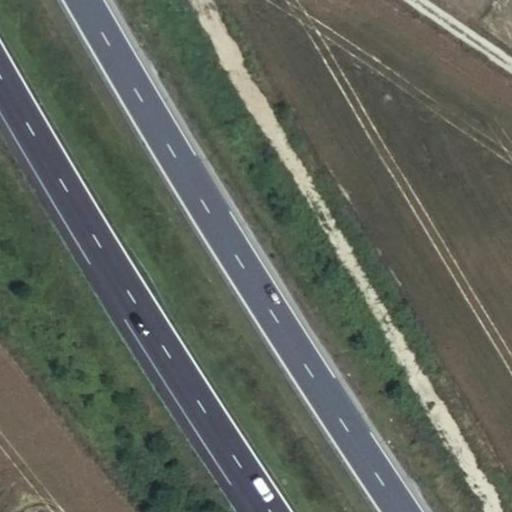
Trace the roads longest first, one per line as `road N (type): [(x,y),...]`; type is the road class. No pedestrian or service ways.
road 1 (motorway): [(402,511),(84,0)]
road 2 (track): [(0,6),(413,0),(511,66)]
road 3 (motorway): [(0,75),(270,511)]
